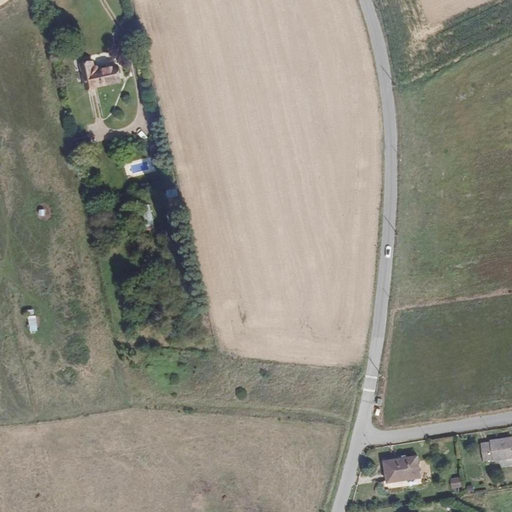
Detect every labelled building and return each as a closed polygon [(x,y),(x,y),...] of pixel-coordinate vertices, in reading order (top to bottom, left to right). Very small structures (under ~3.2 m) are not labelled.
[(122,84),(119,69),(100,71),(100,69),(98,68),(95,68),(95,64),(84,66),(88,91),(122,84)] [(155,224),(148,204),(138,208),(145,228),(155,224)] [(35,309),(28,310),(30,332),(38,332),(35,309)] [(511,455),(511,434),(493,436),(493,439),(481,441),(485,459),(511,455)] [(421,475),(417,453),(386,458),(389,479),(421,475)] [(462,491),(462,477),(451,477),(451,488),(459,487),(460,491),(462,491)]
